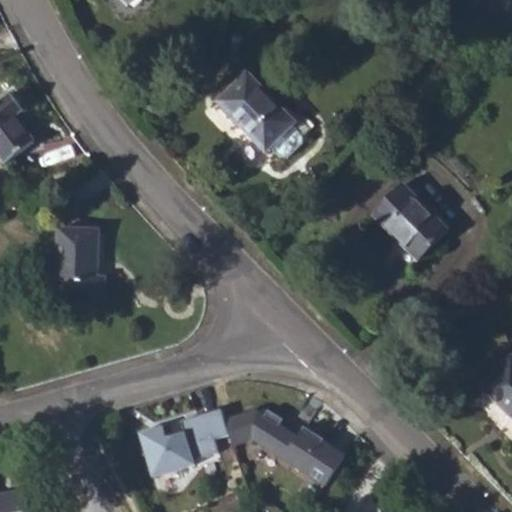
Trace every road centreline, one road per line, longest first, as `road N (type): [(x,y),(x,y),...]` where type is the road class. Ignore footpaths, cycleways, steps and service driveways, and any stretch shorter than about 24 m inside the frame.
road 1 (residential): [(297,336),(127,155),(28,0)]
road 2 (residential): [(297,336),(0,423)]
road 3 (residential): [(485,511),(297,336)]
